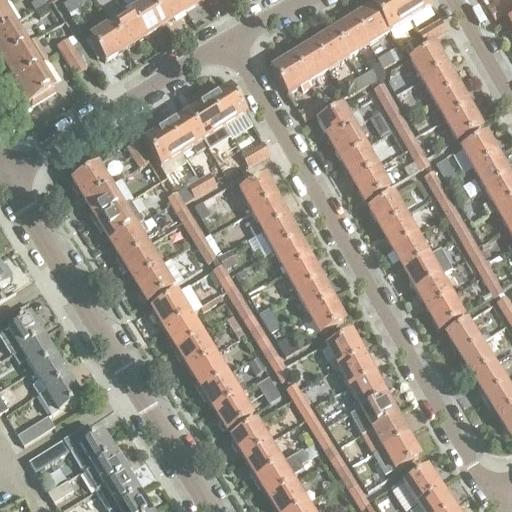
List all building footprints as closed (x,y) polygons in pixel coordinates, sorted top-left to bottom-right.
[(36,14),(46,7),(41,0),(40,0),(31,6),(36,14)] [(84,8),(79,0),(78,0),(77,1),(76,0),(74,0),(67,4),(78,23),(90,16),(85,7),(84,8)] [(79,0),(84,8),(85,7),(95,1),(94,0),(79,0)] [(138,0),(135,2),(139,9),(130,15),(145,39),(164,27),(149,3),(154,0),(138,0)] [(174,0),(154,0),(149,3),(164,27),(184,15),(174,0)] [(201,0),(174,0),(184,15),(203,2),(201,0)] [(396,0),(389,0),(374,9),(390,35),(410,23),(396,0)] [(396,0),(410,23),(432,10),(425,0),(396,0)] [(511,12),(511,3),(511,2),(489,14),(494,23),(511,12)] [(2,6),(0,6),(0,35),(15,27),(2,6)] [(46,7),(36,14),(40,21),(51,15),(46,7)] [(390,35),(374,9),(354,21),(370,48),(390,35)] [(130,15),(110,28),(125,52),(145,39),(130,15)] [(349,61),(370,48),(354,21),(334,34),(349,61)] [(429,29),(435,41),(447,34),(440,23),(429,29)] [(28,48),(15,27),(0,35),(0,60),(2,64),(28,48)] [(125,52),(110,28),(90,41),(105,65),(125,52)] [(424,47),(435,41),(429,29),(417,36),(424,47)] [(329,73),(349,61),(334,34),(314,46),(329,73)] [(61,56),(77,46),(73,39),(57,49),(61,56)] [(15,85),(40,69),(50,63),(37,42),(28,48),(2,64),(15,85)] [(75,78),(86,72),(91,69),(77,46),(61,56),(75,78)] [(308,85),(329,73),(314,46),(293,59),(308,85)] [(421,85),(446,71),(434,50),(409,64),(421,85)] [(395,65),(389,55),(377,62),(383,73),(395,65)] [(312,90),(308,85),(293,59),(272,72),(288,98),(300,91),(303,96),(312,90)] [(54,91),(40,69),(15,85),(28,107),(29,106),(32,110),(56,95),(53,91),(54,91)] [(457,91),(446,71),(421,85),(433,105),(457,91)] [(361,79),(366,89),(378,83),(372,73),(361,79)] [(355,96),(366,89),(361,79),(349,86),(355,96)] [(379,103),(389,97),(383,87),(373,93),(379,103)] [(457,91),(433,105),(444,124),(468,110),(457,91)] [(222,132),(223,132),(245,118),(229,93),(207,107),(222,132)] [(389,97),(379,103),(385,113),(395,107),(389,97)] [(310,110),(315,119),(325,112),(320,104),(310,110)] [(208,153),(228,141),(222,132),(207,107),(186,119),(202,145),(206,151),(208,153)] [(391,123),(401,117),(395,107),(385,113),(391,123)] [(304,125),(315,119),(310,110),(299,116),(304,125)] [(480,131),(468,110),(444,124),(456,145),(480,131)] [(347,121),(340,111),(317,124),(329,145),(353,132),(364,125),(358,115),(347,121)] [(401,117),(391,123),(397,133),(406,128),(401,117)] [(202,145),(186,119),(166,132),(181,158),(193,150),(197,156),(206,151),(202,145)] [(402,143),(412,138),(406,128),(397,133),(402,143)] [(186,165),(181,158),(166,132),(144,146),(160,171),(161,171),(165,178),(186,165)] [(353,132),(329,145),(340,165),(364,152),(353,132)] [(412,138),(402,143),(408,153),(418,148),(412,138)] [(472,174),(497,160),(485,139),(460,153),(472,174)] [(139,172),(149,166),(136,145),(126,151),(139,172)] [(251,151),(257,163),(267,157),(260,145),(251,151)] [(408,153),(414,164),(424,158),(418,148),(408,153)] [(247,169),(257,163),(251,151),(241,157),(247,169)] [(364,152),(340,165),(352,185),(376,172),(364,152)] [(414,164),(416,167),(420,174),(430,168),(424,158),(414,164)] [(508,180),(497,160),(472,174),(484,194),(508,180)] [(85,206),(110,190),(97,169),(72,185),(85,206)] [(376,172),(352,185),(364,207),(388,193),(376,172)] [(429,190),(439,185),(433,175),(424,180),(429,190)] [(197,184),(205,196),(216,189),(209,177),(197,184)] [(487,218),(495,214),(511,204),(511,186),(508,180),(484,194),(490,205),(482,209),(487,218)] [(264,181),(240,195),(239,195),(251,216),(276,203),(264,181)] [(184,208),(205,196),(197,184),(176,196),(179,201),(184,208)] [(439,185),(429,190),(435,200),(445,195),(439,185)] [(110,190),(85,206),(97,225),(122,210),(110,190)] [(445,195),(435,200),(441,211),(451,205),(445,195)] [(214,198),(193,210),(201,223),(222,212),(214,198)] [(380,234),(404,221),(392,200),(368,213),(380,234)] [(176,217),(186,211),(184,208),(179,201),(170,206),(176,217)] [(255,240),(287,223),(276,203),(251,216),(238,223),(245,234),(250,231),(255,240)] [(511,204),(495,214),(507,234),(511,230),(511,204)] [(447,221),(457,215),(451,205),(441,211),(447,221)] [(135,229),(122,210),(97,225),(109,245),(135,229)] [(186,211),(176,217),(183,227),(192,221),(186,211)] [(452,231),(462,225),(457,215),(447,221),(452,231)] [(192,221),(183,227),(189,237),(198,231),(192,221)] [(416,240),(404,221),(380,234),(391,254),(416,240)] [(264,262),(274,256),(298,243),(287,223),(255,240),(253,241),(264,262)] [(121,265),(147,249),(141,239),(149,234),(143,224),(135,229),(109,245),(121,265)] [(462,225),(452,231),(458,241),(468,235),(462,225)] [(195,247),(205,241),(198,231),(189,237),(195,247)] [(464,251),(474,245),(468,235),(458,241),(464,251)] [(217,261),(228,255),(227,253),(229,252),(222,240),(214,245),(210,238),(205,241),(211,251),(217,261)] [(428,260),(416,240),(391,254),(403,275),(428,260)] [(211,251),(205,241),(195,247),(201,257),(211,251)] [(309,263),(298,243),(274,256),(285,276),(309,263)] [(470,261),(480,255),(474,245),(464,251),(470,261)] [(159,269),(154,261),(147,249),(121,265),(134,285),(159,269)] [(212,264),(217,261),(211,251),(201,257),(208,267),(212,264)] [(230,254),(228,255),(217,261),(212,264),(217,272),(222,269),(226,275),(238,267),(230,254)] [(414,295),(439,280),(433,270),(444,264),(438,254),(428,260),(403,275),(414,295)] [(480,255),(470,261),(476,271),(486,265),(480,255)] [(321,283),(309,263),(285,276),(296,297),(321,283)] [(481,281),(492,275),(486,265),(476,271),(481,281)] [(0,269),(0,292),(10,286),(0,269)] [(172,290),(159,269),(134,285),(147,306),(172,290)] [(218,284),(228,279),(226,275),(222,269),(217,272),(212,275),(218,284)] [(248,279),(245,273),(235,279),(238,284),(248,279)] [(487,291),(497,286),(492,275),(481,281),(487,291)] [(224,295),(234,289),(228,279),(218,284),(224,295)] [(439,280),(414,295),(426,315),(451,300),(439,280)] [(332,303),(321,283),(296,297),(307,317),(332,303)] [(497,286),(487,291),(490,296),(493,302),(503,296),(497,286)] [(231,305),(241,299),(234,289),(224,295),(231,305)] [(164,334),(189,318),(196,314),(191,306),(184,310),(176,297),(151,313),(164,334)] [(222,298),(201,310),(203,315),(224,302),(222,298)] [(237,315),(247,309),(241,299),(231,305),(237,315)] [(451,300),(426,315),(438,336),(463,321),(451,300)] [(503,316),(511,310),(511,309),(506,300),(497,306),(503,316)] [(332,303),(307,317),(319,338),(344,324),(332,303)] [(243,325),(253,319),(247,309),(237,315),(243,325)] [(511,310),(503,316),(510,327),(511,325),(511,310)] [(202,338),(190,318),(189,318),(164,334),(176,354),(202,338)] [(31,319),(7,334),(0,338),(0,341),(11,360),(44,340),(31,319)] [(249,335),(259,329),(253,319),(243,325),(249,335)] [(459,360),(479,348),(466,327),(446,339),(459,360)] [(255,345),(265,339),(259,329),(249,335),(255,345)] [(188,374),(214,358),(202,338),(176,354),(188,374)] [(338,373),(363,359),(351,338),(326,351),(338,373)] [(262,355),(272,349),(265,339),(255,345),(262,355)] [(285,360),(298,353),(289,339),(276,346),(285,360)] [(32,375),(56,361),(44,340),(11,360),(17,369),(25,364),(32,375)] [(479,348),(459,360),(472,380),(492,368),(479,348)] [(268,365),(278,359),(272,349),(262,355),(268,365)] [(201,394),(227,378),(214,358),(188,374),(201,394)] [(274,375),(284,369),(278,359),(268,365),(274,375)] [(363,359),(338,373),(349,393),(374,379),(363,359)] [(69,381),(56,361),(32,375),(45,395),(69,381)] [(505,388),(492,368),(472,380),(485,400),(505,388)] [(284,369),(274,375),(281,386),(291,380),(284,369)] [(213,414),(239,398),(238,396),(247,391),(236,373),(227,379),(227,378),(201,394),(213,414)] [(385,399),(374,379),(349,393),(360,413),(385,399)] [(52,420),(58,417),(81,402),(69,381),(45,395),(39,399),(52,420)] [(292,404),(301,398),(295,388),(286,393),(292,404)] [(511,399),(505,388),(485,400),(497,421),(511,411),(511,399)] [(0,417),(8,413),(5,408),(17,400),(10,389),(0,395),(0,417)] [(239,398),(213,414),(226,434),(252,419),(239,398)] [(301,398),(292,404),(299,414),(307,408),(301,398)] [(385,399),(360,413),(371,433),(396,419),(385,399)] [(307,408),(299,414),(305,424),(314,418),(307,408)] [(511,411),(497,421),(511,442),(511,440),(511,411)] [(311,434),(320,428),(314,418),(305,424),(311,434)] [(371,459),(373,458),(383,453),(407,439),(396,419),(371,433),(360,439),(371,459)] [(17,439),(24,450),(55,431),(48,420),(17,439)] [(243,462),(267,446),(254,426),(230,441),(243,462)] [(320,428),(311,434),(317,444),(326,439),(320,428)] [(94,441),(86,429),(63,444),(28,466),(35,477),(71,455),(85,476),(115,457),(102,436),(94,441)] [(326,439),(317,444),(324,454),(332,448),(326,439)] [(394,474),(419,460),(407,439),(383,453),(373,458),(379,467),(388,462),(394,474)] [(256,482),(280,466),(267,446),(243,462),(256,482)] [(330,464),(339,459),(332,448),(324,454),(330,464)] [(269,501),(293,485),(289,480),(302,472),(299,469),(306,465),(300,453),(280,466),(256,482),(269,501)] [(127,475),(115,457),(85,476),(96,495),(105,489),(127,475)] [(339,459),(330,464),(336,474),(345,469),(339,459)] [(366,489),(376,482),(364,464),(354,470),(366,489)] [(345,469),(336,474),(343,484),(351,479),(345,469)] [(419,507),(441,492),(428,472),(405,487),(419,507)] [(118,510),(140,496),(127,475),(105,489),(111,500),(102,505),(105,511),(114,511),(118,510)] [(349,494),(357,489),(351,479),(343,484),(349,494)] [(48,497),(54,507),(73,495),(67,485),(48,497)] [(275,511),(296,511),(306,505),(293,486),(293,485),(269,502),(275,511)] [(355,504),(364,499),(357,489),(349,494),(355,504)] [(441,492),(419,507),(421,511),(452,511),(454,511),(441,492)] [(150,511),(140,496),(118,510),(114,511),(150,511)] [(364,499),(355,504),(359,511),(365,511),(370,509),(364,499)]
